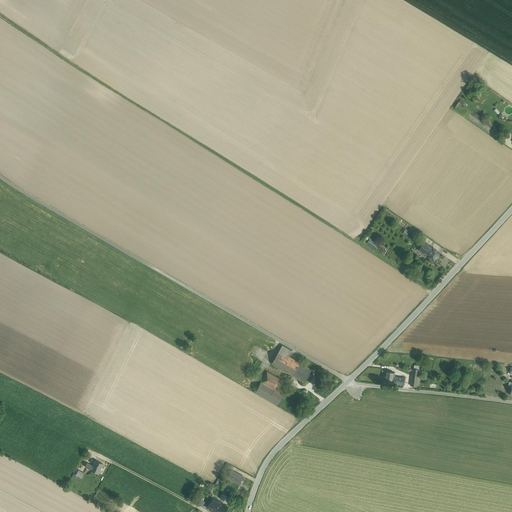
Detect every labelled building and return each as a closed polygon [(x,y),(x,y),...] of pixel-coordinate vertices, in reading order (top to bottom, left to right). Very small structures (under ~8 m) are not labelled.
[(492,125),(459,102),(455,108),(489,131),(492,125)] [(373,247),(376,242),(368,239),(366,243),(373,247)] [(427,256),(433,249),(424,242),(418,250),(427,256)] [(433,249),(427,256),(434,261),(439,253),(433,248),(433,249)] [(292,351),(282,346),(272,363),(293,375),(300,363),(289,356),(292,351)] [(311,370),(300,363),(293,375),(304,382),(311,370)] [(421,370),(413,369),(410,386),(419,387),(421,370)] [(284,381),(267,371),(255,392),(277,405),(284,393),(279,390),(284,381)] [(393,383),(394,376),(394,373),(386,371),(384,383),(393,384),(393,383)] [(394,376),(393,383),(404,385),(404,384),(405,385),(405,382),(404,382),(405,378),(394,376)] [(103,464),(96,460),(93,466),(91,469),(91,470),(98,474),(103,464)] [(236,473),(232,470),(227,478),(232,480),(240,485),(244,477),(236,473)] [(225,511),(228,507),(212,498),(207,507),(215,511),(225,511)]
